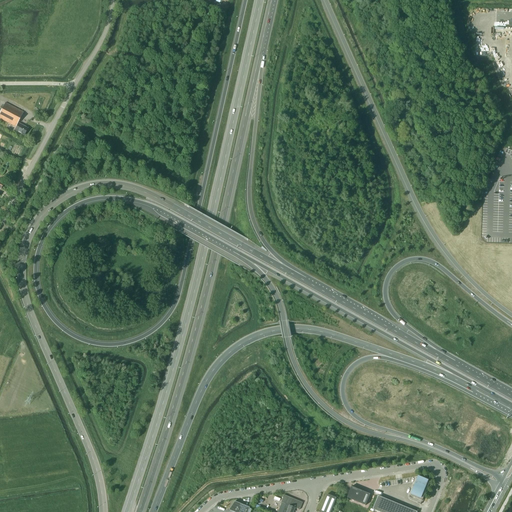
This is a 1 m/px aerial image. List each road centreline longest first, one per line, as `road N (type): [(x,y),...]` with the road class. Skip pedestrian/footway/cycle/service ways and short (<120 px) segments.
road 1 (trunk): [(245,0),(167,316),(126,343),(81,340),(48,315),(35,275),(41,239),(54,221),(84,201),(108,197),(144,202),(248,258)]
road 2 (trunk): [(302,279),(124,185),(79,187),(46,207),(23,243),(21,290),(95,464),(103,511)]
road 3 (trunk): [(260,0),(186,319),(127,511)]
road 4 (trunk): [(138,511),(184,370),(257,62)]
road 5 (trunk): [(511,315),(469,279),(429,228),(325,0)]
road 6 (trunk): [(152,511),(203,385),(240,344),(305,329),(409,360)]
road 7 (trunk): [(248,258),(278,297),(299,374),(329,410),(363,430),(435,450),(499,485)]
road 8 (trunk): [(503,478),(349,410),(342,384),(356,362),(409,360)]
road 9 (trunk): [(455,364),(390,310),(384,288),(400,264),(421,260),(444,269),(511,325)]
road 10 (trunk): [(248,258),(473,388)]
road 11 (unclassified): [(0,226),(98,47),(113,0)]
road 12 (trunk): [(302,279),(264,242),(252,210),(257,62)]
road 13 (trunk): [(455,364),(302,279)]
road 14 (unclassified): [(427,511),(439,477),(430,464),(317,481)]
road 15 (track): [(108,53),(182,52),(210,0)]
road 16 (unclassified): [(317,481),(223,495),(198,511)]
